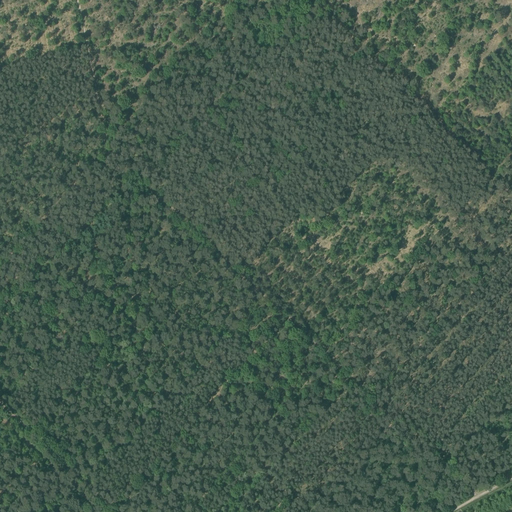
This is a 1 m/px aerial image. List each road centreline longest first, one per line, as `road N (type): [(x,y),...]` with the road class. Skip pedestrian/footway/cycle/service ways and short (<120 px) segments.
road 1 (track): [(322,354),(108,152)]
road 2 (track): [(490,178),(322,354)]
road 3 (track): [(476,498),(322,354)]
road 4 (track): [(511,27),(432,110),(490,178)]
road 5 (track): [(0,269),(108,152)]
road 6 (track): [(108,152),(75,0)]
road 7 (track): [(103,501),(0,403)]
